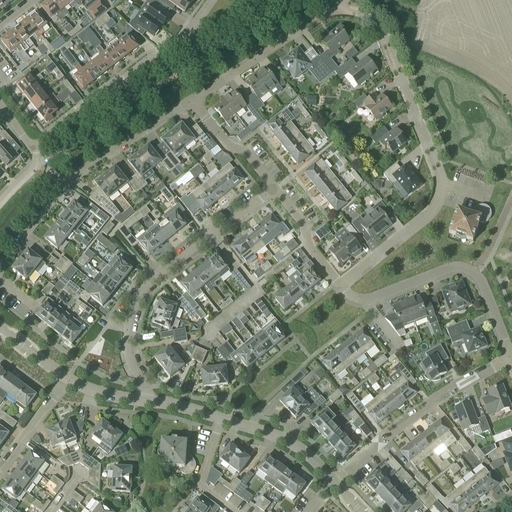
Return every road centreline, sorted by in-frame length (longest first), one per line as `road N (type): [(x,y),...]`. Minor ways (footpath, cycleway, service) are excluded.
road 1 (residential): [(339,287),(435,206),(443,185),(376,19),(346,8),(317,15),(192,103)]
road 2 (track): [(36,164),(283,0)]
road 3 (residential): [(151,401),(128,356),(127,330),(144,288),(274,188)]
road 4 (residential): [(32,149),(147,58),(169,57),(212,0)]
road 5 (residential): [(510,358),(472,273),(451,269),(367,300),(339,287)]
road 6 (residential): [(332,481),(432,399),(510,358)]
road 7 (residential): [(63,187),(192,103)]
road 8 (unclassified): [(332,481),(288,441),(219,418)]
road 9 (residential): [(339,287),(274,188)]
road 10 (residential): [(274,188),(192,103)]
